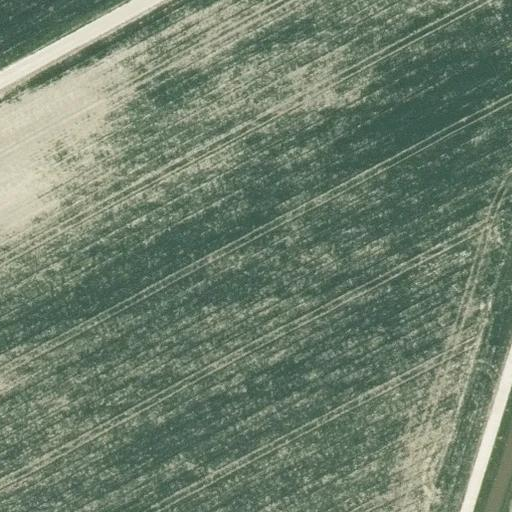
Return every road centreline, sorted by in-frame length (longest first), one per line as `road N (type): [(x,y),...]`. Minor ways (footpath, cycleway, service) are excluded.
road 1 (track): [(152,0),(0,82)]
road 2 (track): [(466,511),(511,364)]
